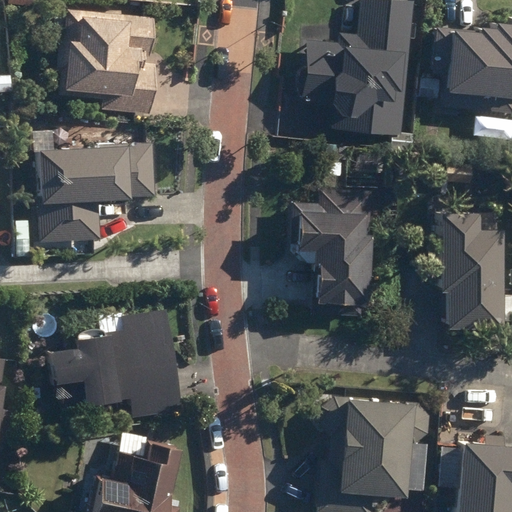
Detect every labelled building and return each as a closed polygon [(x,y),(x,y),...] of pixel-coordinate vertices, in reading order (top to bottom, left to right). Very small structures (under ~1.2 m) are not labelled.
[(293,98),(321,100),(321,106),(326,106),(325,125),(387,129),(385,145),(406,147),(407,130),(397,130),(406,0),(352,0),(351,29),(332,28),(332,37),(298,35),(293,98)] [(96,108),(147,113),(151,64),(142,63),(143,53),(148,54),(151,18),(63,9),(61,42),(56,41),(53,70),(56,71),(54,99),(96,103),(96,108)] [(442,23),(441,25),(431,24),(426,70),(436,71),(434,85),(437,85),(435,101),(507,110),(508,106),(511,106),(511,11),(499,10),(498,18),(483,16),(483,23),(469,21),(468,26),(442,23)] [(413,94),(432,95),(434,76),(415,74),(413,94)] [(320,154),(338,155),(339,143),(320,142),(320,154)] [(150,195),(147,144),(49,150),(31,151),(34,198),(36,241),(95,238),(93,201),(151,197),(150,195)] [(438,179),(462,180),(463,161),(439,161),(438,179)] [(330,180),(331,168),(319,167),(319,180),(330,180)] [(307,309),(353,311),(356,232),(363,232),(365,187),(314,185),(313,200),(290,199),(290,203),(284,203),(282,242),(300,243),(299,265),(303,266),(302,295),(307,295),(307,309)] [(467,207),(429,207),(428,285),(434,285),(434,322),(490,322),(490,225),(490,223),(467,223),(467,207)] [(13,238),(14,255),(27,254),(26,237),(13,238)] [(511,317),(511,292),(498,292),(498,318),(511,317)] [(66,341),(67,349),(39,353),(45,389),(55,388),(58,408),(84,403),(84,406),(126,399),(129,417),(176,410),(160,308),(115,316),(118,329),(101,332),(102,335),(66,341)] [(419,441),(398,440),(398,437),(411,437),(421,430),(422,413),(413,404),(400,403),(400,397),(328,393),(312,401),(311,422),(322,432),(320,456),(313,455),(313,457),(310,510),(348,511),(364,511),(366,489),(391,490),(394,491),(394,487),(416,488),(416,485),(419,441)] [(511,442),(450,438),(444,511),(502,511),(504,488),(511,488),(511,442)] [(108,480),(92,477),(83,511),(174,511),(178,497),(168,495),(179,447),(143,439),(139,456),(114,450),(108,480)]
